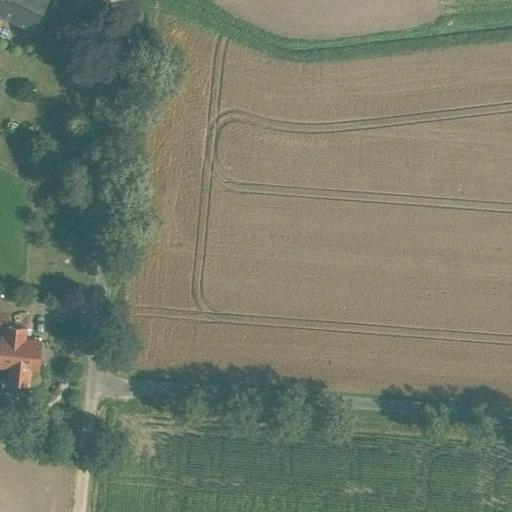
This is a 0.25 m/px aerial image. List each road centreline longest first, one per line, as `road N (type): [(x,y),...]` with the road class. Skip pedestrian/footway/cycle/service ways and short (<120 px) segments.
road 1 (unclassified): [(125,0),(93,384),(511,416)]
road 2 (track): [(93,384),(80,511)]
